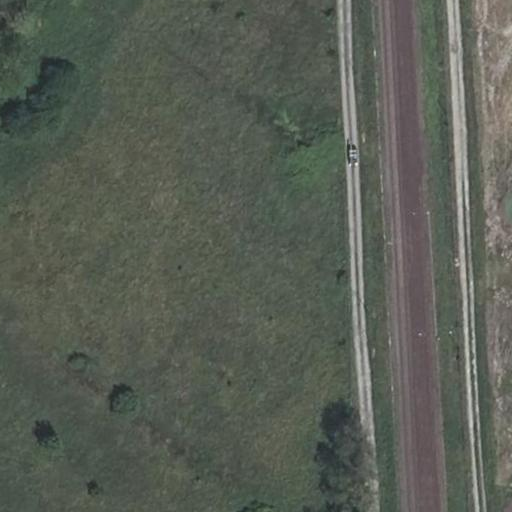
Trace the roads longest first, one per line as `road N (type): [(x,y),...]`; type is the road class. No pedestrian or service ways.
road 1 (track): [(484,511),(457,0)]
road 2 (track): [(379,511),(353,0)]
